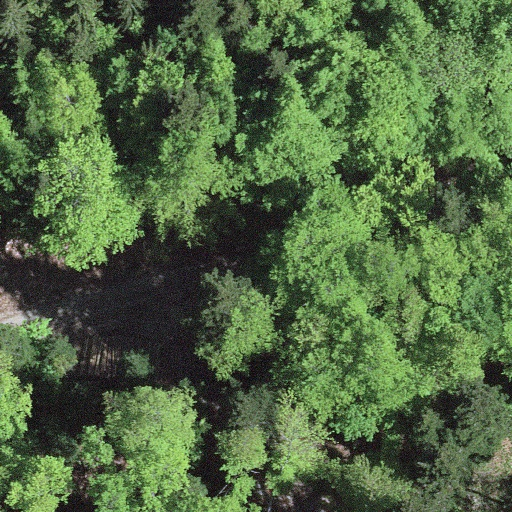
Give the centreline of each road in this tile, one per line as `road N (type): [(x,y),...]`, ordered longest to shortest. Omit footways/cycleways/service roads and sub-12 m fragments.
road 1 (track): [(0,329),(59,301),(511,198)]
road 2 (track): [(357,511),(306,485),(59,301)]
